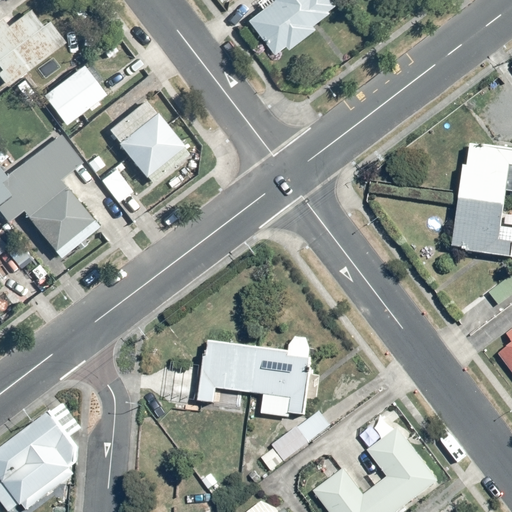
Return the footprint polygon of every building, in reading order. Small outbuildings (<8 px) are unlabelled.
[(258,0),(257,1),(262,7),(247,20),(277,57),(314,27),(311,24),(335,5),(330,0),(258,0)] [(41,27),(27,9),(5,27),(0,20),(0,80),(4,86),(62,42),(47,22),(41,27)] [(104,95),(81,65),(42,95),(64,125),(104,95)] [(186,156),(144,100),(106,129),(148,185),(186,156)] [(0,163),(0,214),(5,221),(16,213),(51,257),(96,221),(60,176),(76,163),(53,135),(7,172),(0,163)] [(511,150),(466,144),(451,249),(511,259),(511,252),(511,228),(500,227),(505,191),(511,192),(511,150)] [(132,191),(115,168),(100,180),(116,202),(132,191)] [(511,371),(511,325),(503,334),(510,342),(497,353),(511,371)] [(312,355),(208,341),(197,401),(215,403),(217,388),(291,398),(290,413),(304,415),(312,355)] [(54,410),(0,451),(0,496),(10,511),(23,502),(28,510),(78,474),(81,446),(54,410)] [(396,511),(435,483),(394,428),(369,449),(388,477),(364,493),(343,468),(314,491),(329,511),(396,511)]
